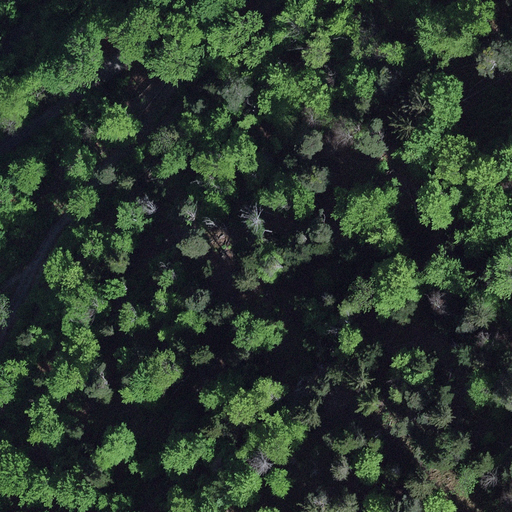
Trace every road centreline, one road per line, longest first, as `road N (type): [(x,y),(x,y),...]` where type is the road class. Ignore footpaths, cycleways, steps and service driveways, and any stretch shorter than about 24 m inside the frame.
road 1 (track): [(248,0),(61,219),(0,333)]
road 2 (track): [(0,153),(195,0)]
